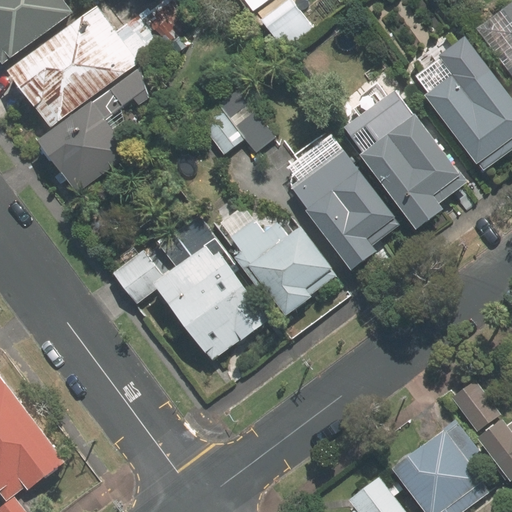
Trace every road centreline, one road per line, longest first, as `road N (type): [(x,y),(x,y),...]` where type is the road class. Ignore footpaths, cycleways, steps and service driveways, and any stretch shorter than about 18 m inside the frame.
road 1 (tertiary): [(201,501),(511,269)]
road 2 (residential): [(0,233),(201,501)]
